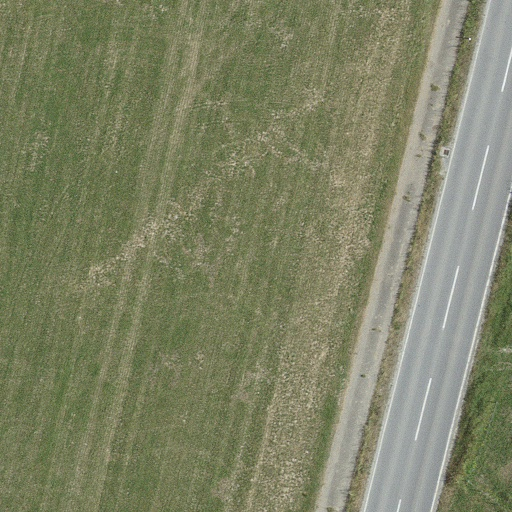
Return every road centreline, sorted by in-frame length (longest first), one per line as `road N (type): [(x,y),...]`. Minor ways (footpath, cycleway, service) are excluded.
road 1 (track): [(455,0),(330,511)]
road 2 (primary): [(511,42),(395,511)]
